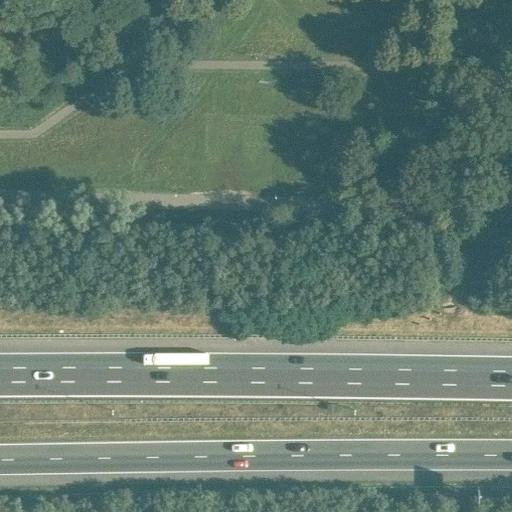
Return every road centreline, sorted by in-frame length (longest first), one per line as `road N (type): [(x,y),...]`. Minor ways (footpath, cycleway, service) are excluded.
road 1 (unclassified): [(0,201),(511,212)]
road 2 (motorway): [(511,378),(0,373)]
road 3 (motorway): [(0,460),(511,457)]
